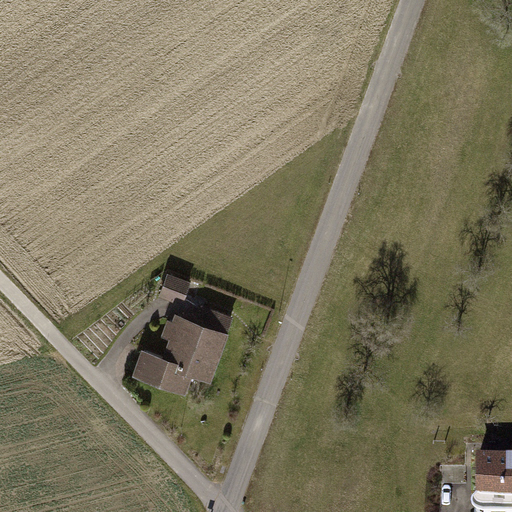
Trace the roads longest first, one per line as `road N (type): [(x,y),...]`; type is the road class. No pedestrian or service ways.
road 1 (unclassified): [(414,0),(228,511)]
road 2 (track): [(0,275),(226,511)]
